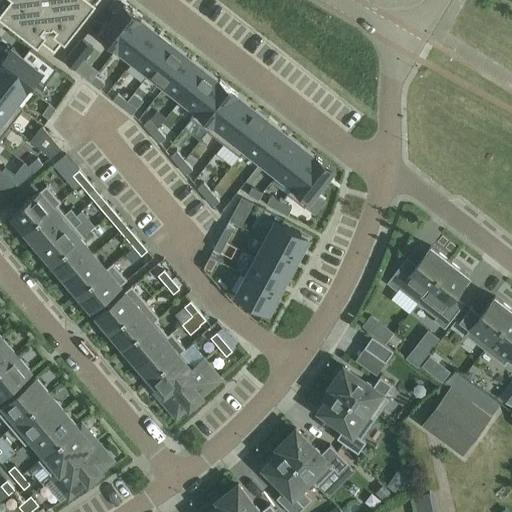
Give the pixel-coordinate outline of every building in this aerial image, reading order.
[(0,0),(0,8),(55,51),(94,0),(0,0)] [(124,4),(101,34),(117,47),(140,18),(141,19),(142,18),(124,4)] [(140,18),(117,47),(133,60),(156,31),(141,19),(140,18)] [(156,31),(133,60),(149,72),(172,43),(156,31)] [(85,36),(65,61),(75,69),(94,44),(85,36)] [(149,72),(146,76),(163,89),(166,86),(165,85),(188,56),(172,43),(149,72)] [(12,47),(0,61),(0,64),(28,87),(28,88),(31,91),(40,79),(45,83),(57,69),(30,47),(23,56),(12,47)] [(188,56),(165,85),(166,86),(181,97),(182,98),(204,68),(188,56)] [(0,90),(16,103),(16,102),(28,88),(28,87),(0,64),(0,90)] [(181,97),(178,101),(194,113),(195,114),(220,81),(220,80),(204,68),(182,98),(181,97)] [(96,75),(91,81),(100,89),(105,82),(96,75)] [(194,113),(191,117),(208,130),(237,94),(238,94),(220,80),(220,81),(195,114),(194,113)] [(0,90),(0,116),(11,125),(24,108),(16,102),(16,103),(0,90)] [(118,93),(113,99),(123,107),(127,100),(118,93)] [(237,94),(208,130),(224,143),(253,106),(237,94)] [(127,100),(123,107),(132,114),(137,108),(127,100)] [(49,103),(43,113),(49,118),(56,108),(49,103)] [(253,106),(224,143),(240,156),(246,149),(246,148),(269,119),(253,106)] [(0,116),(0,138),(11,125),(0,116)] [(150,118),(144,123),(152,133),(158,128),(150,118)] [(269,119),(246,148),(246,149),(262,161),(285,131),(269,119)] [(158,128),(152,133),(160,142),(166,137),(158,128)] [(285,131),(262,161),(278,174),(301,144),(285,131)] [(301,144),(278,174),(293,185),(294,186),(317,157),(316,156),(301,144)] [(177,150),(171,155),(179,164),(185,159),(177,150)] [(293,185),(287,193),(305,207),(334,169),(316,155),(316,156),(317,157),(294,186),(293,185)] [(38,157),(29,165),(34,171),(43,163),(38,157)] [(185,159),(179,164),(187,173),(193,168),(185,159)] [(29,165),(20,173),(25,179),(34,171),(29,165)] [(74,175),(81,184),(88,179),(80,169),(74,175)] [(95,188),(88,179),(81,184),(89,193),(95,188)] [(204,182),(198,187),(206,196),(212,191),(204,182)] [(21,224),(27,230),(57,204),(58,205),(62,202),(47,185),(13,214),(20,222),(19,223),(20,225),(21,224)] [(252,186),(249,193),(259,199),(263,192),(252,186)] [(212,191),(206,196),(213,205),(220,200),(212,191)] [(271,196),(267,203),(277,209),(281,202),(271,196)] [(242,197),(236,207),(246,213),(252,202),(242,197)] [(114,210),(106,201),(100,206),(108,215),(114,210)] [(281,202),(277,209),(288,215),(292,207),(281,202)] [(34,239),(40,246),(77,215),(72,208),(65,213),(58,205),(57,204),(27,230),(33,237),(31,238),(33,240),(34,239)] [(122,219),(114,210),(108,215),(116,224),(122,219)] [(47,255),(53,261),(80,238),(81,239),(84,236),(76,226),(82,221),(77,215),(40,246),(46,253),(45,254),(46,256),(47,255)] [(271,218),(261,238),(265,240),(266,239),(298,257),(308,238),(271,218)] [(140,241),(127,225),(121,231),(134,246),(140,241)] [(225,227),(220,238),(227,241),(233,231),(225,227)] [(60,270),(66,277),(94,254),(81,239),(80,238),(53,261),(59,268),(58,269),(59,271),(60,270)] [(220,238),(214,248),(221,252),(227,241),(220,238)] [(265,240),(256,257),(289,275),(298,257),(266,239),(265,240)] [(148,250),(140,241),(134,246),(142,255),(148,250)] [(418,302),(450,261),(431,245),(427,250),(412,269),(403,262),(388,282),(398,290),(400,287),(418,302)] [(74,286),(80,293),(107,270),(106,269),(94,254),(66,277),(72,284),(71,285),(73,287),(74,286)] [(210,256),(204,266),(211,270),(217,259),(210,256)] [(256,257),(246,275),(279,292),(289,275),(256,257)] [(470,276),(450,261),(418,302),(437,316),(435,319),(445,327),(460,307),(451,299),(466,280),(466,281),(470,276)] [(86,301),(93,309),(128,280),(113,263),(106,269),(107,270),(80,293),(79,293),(85,300),(84,301),(85,302),(86,301)] [(173,279),(165,270),(159,275),(166,284),(173,279)] [(246,275),(236,294),(269,311),(279,292),(246,275)] [(180,288),(173,279),(166,284),(174,293),(180,288)] [(132,285),(98,315),(104,323),(103,323),(105,325),(106,324),(111,331),(112,331),(146,301),(132,285)] [(485,348),(511,314),(511,309),(495,296),(491,301),(492,301),(477,320),(467,312),(460,322),(469,329),(466,333),(485,348)] [(119,339),(125,346),(156,320),(156,321),(160,317),(146,301),(112,331),(118,338),(117,339),(118,340),(119,339)] [(199,310),(191,301),(185,306),(193,315),(199,310)] [(207,319),(199,310),(193,315),(201,325),(207,319)] [(511,314),(485,348),(505,363),(508,360),(511,363),(511,314)] [(132,355),(138,362),(169,335),(168,335),(156,321),(156,320),(125,346),(131,353),(130,354),(131,356),(132,355)] [(393,332),(383,325),(376,334),(385,342),(393,332)] [(145,372),(146,371),(151,377),(182,351),(183,352),(186,349),(172,332),(168,335),(169,335),(138,362),(144,369),(143,370),(145,372)] [(225,341),(218,332),(211,337),(219,346),(225,341)] [(394,351),(373,336),(365,347),(386,362),(394,351)] [(0,368),(17,355),(11,348),(12,347),(11,345),(9,346),(3,338),(0,340),(0,368)] [(233,350),(225,341),(219,346),(227,356),(233,350)] [(425,356),(416,349),(408,359),(417,366),(425,356)] [(151,377),(158,385),(154,387),(161,396),(195,367),(195,366),(183,352),(182,351),(151,377)] [(0,368),(0,398),(32,371),(24,363),(25,362),(24,360),(23,361),(17,354),(17,355),(0,368)] [(430,356),(423,366),(429,371),(437,361),(430,356)] [(161,396),(165,400),(164,401),(166,403),(167,402),(177,415),(189,405),(191,407),(193,405),(192,405),(200,398),(200,399),(202,397),(201,395),(219,379),(202,359),(195,366),(195,367),(161,396)] [(393,384),(381,376),(373,386),(368,383),(369,382),(367,381),(366,382),(348,369),(348,368),(345,366),(342,369),(332,384),(330,386),(375,418),(390,398),(386,395),(393,384)] [(0,407),(0,413),(11,427),(50,394),(51,394),(45,387),(46,387),(45,385),(44,386),(36,377),(0,407)] [(511,384),(502,397),(511,405),(511,384)] [(451,385),(422,424),(463,454),(492,416),(451,385)] [(367,441),(362,438),(375,418),(330,386),(330,387),(332,389),(318,409),(338,422),(337,423),(339,424),(340,424),(345,427),(338,438),(359,453),(367,441)] [(26,445),(33,438),(64,411),(58,403),(59,402),(57,400),(56,401),(50,394),(11,427),(26,445)] [(33,438),(46,453),(47,454),(78,427),(73,421),(74,420),(72,418),(71,419),(64,411),(33,438)] [(39,460),(53,477),(96,441),(88,432),(85,435),(78,427),(47,454),(46,453),(39,460)] [(315,447),(300,431),(297,428),(294,431),(281,444),(279,446),(318,485),(335,468),(339,472),(349,463),(331,444),(321,453),(317,449),(318,448),(316,447),(315,447)] [(92,480),(100,473),(100,474),(102,472),(100,470),(112,460),(101,447),(102,447),(100,445),(99,446),(96,441),(53,477),(54,478),(54,477),(70,496),(89,480),(90,482),(92,480)] [(277,498),(291,511),(299,511),(313,499),(305,491),(314,482),(317,486),(318,485),(279,446),(278,447),(280,449),(263,466),(280,483),(281,485),(282,484),(286,489),(277,498)] [(23,474),(15,465),(9,470),(17,479),(23,474)] [(395,485),(407,479),(401,467),(389,473),(395,485)] [(31,483),(23,474),(17,479),(25,489),(31,483)] [(1,485),(9,494),(16,489),(8,480),(1,485)] [(229,511),(276,511),(271,504),(260,511),(257,507),(257,506),(256,505),(255,505),(241,487),(242,487),(239,484),(236,486),(236,487),(222,498),(221,497),(219,499),(229,511)] [(392,494),(386,488),(379,495),(385,500),(392,494)] [(417,511),(434,511),(430,492),(414,496),(417,511)] [(39,505),(32,495),(26,500),(33,510),(39,505)] [(229,511),(219,499),(218,500),(220,502),(207,511),(229,511)] [(24,511),(30,511),(33,510),(25,501),(19,506),(24,511)]
